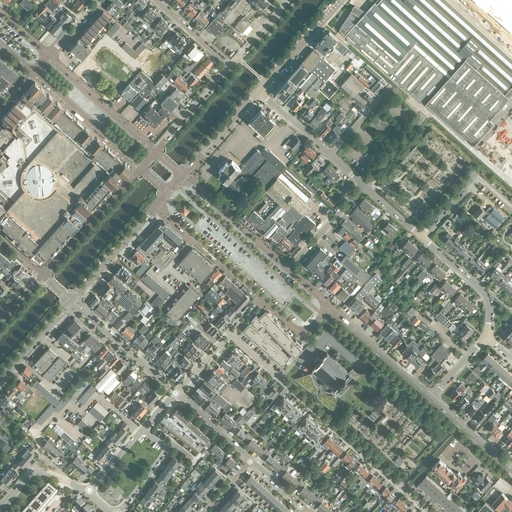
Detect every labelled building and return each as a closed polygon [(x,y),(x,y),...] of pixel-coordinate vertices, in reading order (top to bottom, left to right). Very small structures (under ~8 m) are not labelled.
[(33,4),(30,1),(30,0),(22,0),(20,3),(28,10),(33,4)] [(38,19),(43,13),(46,9),(50,14),(56,8),(55,8),(62,0),(48,0),(45,4),(44,4),(34,15),(38,19)] [(79,10),(85,3),(82,0),(77,0),(73,4),(79,10)] [(119,0),(112,0),(112,1),(121,9),(124,5),(122,4),(123,3),(119,0)] [(143,0),(136,8),(139,11),(146,3),(143,0)] [(208,10),(211,6),(203,0),(199,4),(204,8),(205,7),(208,10)] [(244,17),(252,7),(245,0),(231,0),(222,11),(221,10),(218,13),(217,14),(228,25),(239,35),(250,22),(244,17)] [(255,0),(255,1),(258,4),(257,5),(259,7),(260,6),(263,8),(268,3),(265,0),(255,0)] [(511,59),(446,0),(404,0),(403,1),(401,0),(371,0),(374,3),(367,11),(354,5),(351,11),(352,12),(341,28),(340,30),(344,34),(345,35),(345,36),(424,105),(425,103),(473,145),(494,122),(490,119),(511,93),(511,59)] [(511,0),(477,0),(511,30),(511,0)] [(121,9),(112,1),(109,4),(115,9),(117,7),(120,10),(121,9)] [(115,9),(109,4),(106,8),(109,11),(110,12),(116,17),(119,13),(115,9)] [(184,10),(188,13),(195,5),(193,7),(189,4),(184,10)] [(195,5),(188,13),(192,17),(197,11),(196,10),(198,7),(195,5)] [(143,8),(136,16),(143,22),(153,10),(149,7),(146,10),(143,8)] [(143,22),(149,27),(156,19),(153,17),(156,14),(153,10),(143,22)] [(197,22),(203,15),(204,14),(201,10),(194,18),(197,22)] [(102,36),(97,32),(110,17),(106,14),(107,14),(103,11),(100,15),(99,14),(99,15),(93,22),(92,22),(93,23),(86,30),(85,29),(85,30),(86,30),(79,38),(79,37),(78,37),(79,38),(75,42),(77,43),(76,44),(74,44),(69,49),(76,56),(78,54),(83,59),(92,49),(88,45),(91,42),(90,40),(96,33),(100,38),(102,36)] [(49,29),(52,31),(57,35),(72,18),(65,12),(49,29)] [(43,13),(38,19),(42,22),(47,17),(46,16),(47,15),(46,13),(45,15),(43,13)] [(51,14),(42,23),(48,28),(56,19),(51,14)] [(206,27),(217,37),(228,25),(217,14),(214,18),(206,27)] [(204,16),(203,15),(197,22),(203,27),(209,20),(204,16)] [(128,22),(123,17),(119,22),(124,26),(125,26),(128,23),(128,22)] [(156,19),(149,27),(155,32),(165,21),(161,18),(158,21),(156,19)] [(155,32),(161,38),(167,30),(165,28),(168,24),(165,21),(155,32)] [(111,37),(120,26),(116,22),(106,33),(111,37)] [(350,49),(329,31),(324,37),(324,36),(321,40),(316,46),(325,54),(337,64),(343,70),(346,66),(342,63),(340,60),(342,58),(340,56),(343,54),(344,55),(350,49)] [(172,46),(180,36),(176,32),(172,37),(169,35),(165,40),(172,46)] [(145,43),(148,40),(142,35),(140,36),(138,34),(137,36),(145,43)] [(185,40),(180,36),(172,46),(171,47),(175,51),(177,50),(179,52),(183,47),(181,45),(185,40)] [(135,59),(146,46),(142,42),(135,51),(126,43),(122,47),(135,59)] [(197,60),(203,53),(194,46),(187,53),(188,54),(194,60),(195,59),(197,60)] [(336,69),(313,49),(301,63),(324,83),(318,89),(329,99),(339,88),(328,78),(336,69)] [(213,63),(206,56),(203,53),(197,60),(199,62),(200,61),(208,68),(213,63)] [(356,55),(350,62),(358,68),(364,61),(357,55),(357,56),(356,55)] [(196,61),(193,64),(204,73),(208,69),(201,63),(200,65),(198,64),(199,63),(196,61)] [(204,73),(193,64),(192,63),(192,64),(193,65),(192,66),(189,64),(188,65),(188,64),(183,69),(188,73),(190,70),(191,71),(193,70),(194,71),(194,72),(200,78),(204,73)] [(324,83),(301,63),(289,76),(301,87),(304,90),(312,97),(318,89),(324,83)] [(4,64),(0,68),(0,72),(11,83),(12,82),(19,75),(7,65),(7,66),(4,64)] [(378,81),(376,79),(380,75),(372,68),(367,64),(364,68),(375,78),(372,82),(380,90),(384,86),(385,84),(380,79),(379,81),(378,81)] [(184,81),(179,76),(180,75),(173,69),(169,73),(168,72),(165,75),(186,94),(191,88),(185,82),(184,81)] [(125,97),(145,75),(141,71),(121,93),(125,97)] [(0,88),(4,92),(11,83),(0,72),(0,88)] [(364,85),(358,79),(351,73),(341,85),(354,96),(358,92),(369,102),(373,98),(362,88),(364,85)] [(173,86),(161,74),(154,83),(161,90),(162,89),(166,93),(173,86)] [(198,80),(193,75),(191,74),(188,76),(185,79),(186,79),(187,81),(193,86),(198,80)] [(145,75),(125,97),(129,101),(141,88),(140,87),(145,81),(148,77),(145,75)] [(380,90),(372,82),(369,85),(360,76),(358,79),(364,85),(367,88),(370,85),(372,88),(371,88),(377,94),(380,90)] [(297,85),(288,77),(275,92),(284,100),(297,85)] [(149,95),(153,99),(154,97),(161,90),(154,83),(151,80),(139,93),(131,102),(139,109),(141,108),(143,110),(150,102),(147,99),(147,100),(145,99),(149,95)] [(3,155),(6,158),(5,159),(4,160),(9,164),(0,173),(0,191),(2,190),(9,196),(5,201),(9,204),(0,214),(0,224),(8,231),(10,233),(42,262),(49,255),(53,250),(56,252),(80,224),(78,222),(85,215),(92,208),(93,209),(94,207),(95,208),(113,188),(112,187),(114,186),(121,178),(120,178),(124,173),(125,174),(130,168),(124,162),(119,158),(116,156),(117,155),(114,153),(108,147),(105,145),(104,145),(102,143),(103,143),(96,137),(96,138),(91,133),(91,132),(85,127),(83,125),(77,119),(76,119),(71,115),(65,109),(63,107),(57,102),(56,102),(54,100),(48,94),(40,88),(41,87),(35,82),(29,88),(25,93),(21,97),(18,101),(15,105),(14,104),(2,118),(4,119),(2,122),(10,129),(14,132),(17,135),(18,133),(20,135),(16,138),(15,137),(0,153),(0,156),(1,157),(3,155)] [(173,86),(166,93),(177,103),(178,102),(185,94),(174,85),(173,86)] [(177,103),(166,93),(162,89),(161,90),(154,97),(159,102),(170,111),(171,110),(173,108),(174,109),(176,107),(175,106),(177,103)] [(291,107),(294,109),(293,109),(295,110),(296,110),(296,111),(302,105),(299,103),(302,99),(298,96),(297,98),(298,98),(294,103),(291,107)] [(159,102),(154,97),(153,99),(154,100),(142,113),(157,126),(170,111),(159,102)] [(312,107),(317,101),(313,97),(311,100),(312,101),(309,105),(312,107)] [(364,108),(365,106),(355,97),(353,99),(364,108)] [(319,120),(328,111),(332,106),(327,102),(317,113),(318,114),(309,123),(315,128),(321,122),(319,120)] [(359,111),(363,108),(357,103),(354,106),(359,111)] [(262,108),(249,122),(266,137),(277,124),(279,123),(262,108)] [(307,121),(312,116),(310,114),(311,113),(310,111),(308,113),(305,110),(300,115),(307,121)] [(343,113),(342,114),(341,113),(336,118),(337,119),(335,122),(337,124),(344,116),(345,115),(343,113)] [(140,119),(147,126),(151,122),(143,115),(140,119)] [(331,128),(329,126),(331,124),(328,121),(326,123),(326,124),(319,132),(324,136),(331,128)] [(335,130),(327,139),(333,144),(342,133),(338,130),(343,124),(340,121),(333,129),(335,130)] [(1,125),(0,125),(0,134),(8,141),(13,136),(1,125)] [(292,141),(289,139),(283,146),(285,148),(287,146),(289,144),(295,149),(302,142),(296,136),(292,141)] [(302,152),(304,154),(303,155),(300,158),(303,161),(312,150),(307,146),(302,152)] [(264,152),(263,154),(280,170),(281,171),(282,170),(286,165),(270,151),(265,147),(262,151),(264,152)] [(266,185),(280,170),(263,154),(258,150),(245,164),(244,165),(243,165),(241,167),(242,167),(241,169),(232,161),(229,164),(227,162),(220,169),(222,172),(219,175),(228,183),(229,183),(238,191),(248,180),(242,175),(245,174),(247,174),(247,175),(249,175),(249,174),(251,174),(256,176),(256,175),(266,185)] [(316,154),(312,150),(303,161),(305,163),(309,158),(311,160),(316,154)] [(0,214),(9,204),(5,201),(9,196),(2,190),(0,191),(0,173),(9,164),(4,160),(5,159),(6,158),(3,155),(1,157),(0,156),(0,214)] [(318,156),(311,164),(312,164),(305,172),(309,175),(316,168),(317,169),(319,170),(326,163),(318,156)] [(328,185),(334,178),(337,176),(334,173),(336,172),(328,165),(323,172),(329,177),(325,182),(328,185)] [(309,186),(297,175),(287,166),(271,183),(293,203),(303,213),(309,206),(306,203),(316,192),(309,186)] [(351,185),(344,180),(344,179),(343,178),(342,178),(338,174),(334,179),(340,184),(339,184),(346,190),(351,185)] [(314,181),(310,185),(309,186),(316,192),(320,187),(314,181)] [(271,183),(243,214),(263,232),(265,229),(266,230),(264,233),(266,234),(276,223),(281,217),(293,203),(271,183)] [(332,206),(335,202),(330,196),(328,198),(327,197),(327,196),(323,192),(320,195),(332,206)] [(321,205),(324,202),(316,194),(313,197),(321,205)] [(364,199),(359,205),(366,212),(365,213),(368,217),(366,219),(369,221),(373,217),(371,215),(371,212),(368,210),(372,206),(364,199)] [(276,223),(266,234),(268,236),(270,234),(278,241),(303,213),(293,203),(281,217),(276,223)] [(182,208),(180,211),(185,215),(186,214),(187,212),(190,210),(184,206),(182,208)] [(369,221),(366,219),(368,217),(365,213),(357,207),(350,215),(354,218),(352,220),(357,225),(359,223),(367,230),(372,225),(369,222),(369,221)] [(501,222),(504,218),(494,209),(493,210),(490,207),(486,211),(481,207),(475,214),(480,218),(483,215),(486,218),(485,219),(495,228),(499,223),(500,222),(501,222)] [(295,246),(315,224),(304,214),(293,226),(296,228),(291,234),(289,232),(279,242),(288,250),(293,244),(295,246)] [(467,225),(471,221),(469,219),(464,215),(461,219),(465,223),(467,225)] [(474,226),(476,225),(471,221),(467,225),(469,227),(472,229),(474,226)] [(140,244),(138,245),(136,248),(163,271),(178,253),(177,251),(175,253),(171,250),(182,237),(165,222),(164,223),(162,223),(160,222),(141,244),(140,244)] [(357,240),(361,236),(354,229),(354,228),(348,223),(346,224),(344,222),(336,231),(342,236),(346,230),(354,238),(357,240)] [(383,228),(387,232),(393,226),(389,222),(383,228)] [(393,226),(387,232),(392,236),(397,230),(393,226)] [(442,239),(445,242),(450,246),(458,236),(456,238),(455,238),(448,232),(442,239)] [(458,236),(450,246),(454,250),(461,242),(458,240),(460,238),(458,236)] [(406,252),(413,244),(409,240),(402,247),(406,252)] [(348,254),(354,248),(346,241),(340,248),(348,254)] [(461,242),(454,250),(459,254),(464,247),(465,246),(467,244),(464,242),(462,244),(461,242)] [(0,271),(2,270),(5,266),(12,258),(12,255),(3,247),(0,244),(0,271)] [(418,248),(413,244),(406,252),(411,256),(418,248)] [(393,258),(394,256),(400,250),(398,247),(390,256),(393,258)] [(464,247),(459,254),(463,258),(470,250),(469,250),(469,251),(464,247)] [(212,264),(194,248),(193,250),(191,249),(178,263),(199,282),(212,267),(210,266),(212,264)] [(326,253),(320,248),(311,258),(319,265),(317,263),(326,253)] [(352,258),(357,252),(353,249),(348,255),(352,258)] [(372,258),(375,255),(369,249),(366,253),(372,258)] [(149,265),(145,262),(144,262),(141,260),(144,257),(136,250),(129,258),(137,264),(139,263),(142,265),(135,273),(139,277),(149,265)] [(470,250),(463,258),(467,262),(474,254),(470,250)] [(417,261),(420,264),(427,256),(422,252),(414,261),(416,262),(417,261)] [(347,254),(340,261),(347,267),(354,273),(358,277),(364,282),(370,275),(347,254)] [(360,254),(356,259),(363,265),(367,260),(360,254)] [(474,254),(467,262),(472,266),(481,256),(480,256),(478,258),(474,254)] [(330,266),(333,262),(334,262),(329,257),(330,256),(328,255),(320,264),(323,267),(322,267),(323,268),(324,269),(327,264),(330,266)] [(420,264),(418,266),(423,270),(429,264),(432,261),(427,256),(424,259),(420,264)] [(481,256),(472,266),(476,270),(483,262),(480,260),(482,258),(481,256)] [(403,264),(400,268),(402,270),(411,260),(409,257),(403,264)] [(12,258),(5,266),(10,271),(19,279),(25,272),(26,271),(25,268),(25,267),(15,259),(14,260),(12,258)] [(311,258),(308,261),(305,265),(313,272),(316,268),(319,265),(311,258)] [(336,278),(337,278),(346,267),(347,267),(340,261),(337,258),(334,262),(333,262),(330,266),(327,270),(328,271),(321,279),(322,280),(327,285),(335,277),(336,278)] [(411,260),(402,270),(394,280),(395,281),(397,282),(400,279),(398,278),(399,277),(400,278),(408,269),(414,262),(411,260)] [(483,262),(476,270),(481,274),(485,269),(487,271),(492,265),(489,263),(487,266),(483,262)] [(490,275),(494,279),(500,272),(501,272),(501,271),(496,267),(499,265),(496,262),(491,268),(494,270),(490,275)] [(432,278),(435,275),(441,269),(436,264),(427,274),(425,272),(419,279),(417,282),(419,283),(421,280),(422,281),(425,277),(427,278),(430,281),(431,280),(432,278)] [(326,271),(324,269),(323,268),(322,267),(320,265),(314,273),(316,275),(320,278),(326,271)] [(5,266),(2,270),(7,275),(10,271),(5,266)] [(131,273),(128,272),(129,271),(128,271),(124,268),(124,267),(124,268),(122,266),(122,267),(121,268),(120,267),(115,273),(116,273),(124,280),(124,281),(129,275),(131,273)] [(335,292),(347,279),(348,280),(351,276),(354,273),(347,267),(346,267),(337,278),(329,287),(335,292)] [(216,268),(210,275),(213,277),(213,278),(219,271),(216,268)] [(441,269),(435,275),(440,280),(446,273),(441,269)] [(423,270),(417,277),(419,279),(425,272),(423,270)] [(222,273),(219,271),(213,278),(213,277),(211,279),(212,280),(210,282),(210,281),(208,284),(211,287),(214,284),(213,284),(216,281),(216,280),(222,273)] [(499,283),(505,276),(505,275),(501,272),(500,272),(494,279),(499,283)] [(336,293),(340,297),(358,277),(354,273),(351,276),(348,280),(336,293)] [(358,312),(366,304),(361,300),(373,287),(375,289),(383,279),(379,276),(376,273),(367,283),(357,295),(356,295),(352,300),(348,304),(352,307),(353,308),(355,309),(358,312)] [(509,280),(511,278),(507,273),(505,275),(505,276),(499,283),(503,287),(509,280)] [(11,288),(17,281),(10,275),(4,281),(11,288)] [(118,288),(124,293),(124,294),(127,296),(128,297),(131,292),(132,291),(113,275),(109,280),(118,288)] [(208,284),(210,281),(210,282),(212,280),(211,279),(213,277),(210,275),(205,281),(201,286),(203,288),(207,291),(209,289),(211,288),(211,287),(208,284)] [(225,276),(217,284),(224,291),(232,282),(225,276)] [(358,277),(340,297),(344,300),(350,294),(352,295),(353,296),(361,287),(358,285),(355,289),(351,286),(356,281),(361,286),(364,282),(358,277)] [(446,291),(451,285),(446,280),(439,289),(437,287),(432,293),(435,296),(438,292),(440,293),(442,291),(444,293),(446,291)] [(511,282),(509,280),(503,287),(508,291),(511,286),(511,282)] [(110,293),(114,288),(107,282),(103,287),(107,290),(110,293)] [(430,294),(439,284),(437,282),(428,292),(430,294)] [(168,305),(167,306),(167,307),(164,311),(175,321),(198,295),(201,298),(203,295),(190,283),(188,286),(185,283),(185,284),(187,286),(184,288),(185,288),(184,289),(183,288),(182,290),(183,290),(182,291),(177,297),(177,298),(176,297),(174,298),(175,299),(169,306),(168,305)] [(238,288),(233,283),(225,292),(235,301),(243,292),(238,288)] [(408,292),(412,288),(407,283),(403,288),(408,292)] [(457,289),(455,288),(456,287),(453,284),(452,285),(451,285),(446,291),(448,294),(445,297),(446,299),(443,303),(446,305),(451,299),(449,298),(457,289)] [(382,297),(385,299),(388,296),(393,291),(396,287),(394,286),(391,289),(390,288),(382,297)] [(111,294),(110,293),(107,290),(103,287),(98,292),(104,297),(102,299),(109,305),(111,307),(111,306),(111,307),(113,304),(107,299),(111,294)] [(211,288),(209,289),(204,295),(213,304),(220,296),(211,288)] [(164,289),(159,295),(165,299),(170,293),(164,289)] [(141,301),(131,292),(128,297),(133,302),(138,306),(137,306),(140,308),(144,303),(141,301)] [(363,300),(368,304),(373,309),(380,302),(379,301),(382,298),(378,294),(375,297),(370,293),(363,300)] [(452,298),(451,299),(446,305),(444,307),(449,310),(454,304),(457,307),(466,297),(466,296),(465,297),(461,293),(455,300),(452,298)] [(127,322),(128,321),(129,320),(132,317),(140,308),(137,306),(138,306),(133,302),(128,297),(127,296),(124,294),(117,301),(119,303),(123,306),(126,309),(127,310),(129,312),(128,313),(127,312),(121,319),(114,326),(119,331),(124,325),(127,322)] [(237,311),(249,298),(246,294),(237,304),(236,303),(233,307),(237,311)] [(94,307),(100,300),(95,295),(88,303),(94,307)] [(157,309),(165,300),(159,295),(151,304),(157,309)] [(215,302),(218,304),(219,305),(224,300),(220,296),(215,302)] [(466,297),(457,307),(459,308),(461,306),(463,308),(470,301),(466,298),(467,297),(466,297)] [(393,314),(399,307),(401,304),(394,298),(392,300),(392,301),(389,304),(385,308),(371,324),(378,330),(385,322),(381,318),(383,315),(385,317),(388,314),(391,316),(393,314)] [(144,323),(156,310),(146,301),(138,310),(144,315),(140,320),(144,323)] [(472,311),(476,307),(470,301),(463,308),(467,312),(465,314),(467,316),(468,315),(469,316),(473,312),(472,311)] [(201,311),(205,307),(199,302),(196,306),(201,311)] [(94,308),(99,312),(103,307),(99,303),(94,308)] [(225,311),(225,310),(223,308),(219,305),(218,304),(214,309),(219,313),(221,311),(223,313),(224,314),(223,315),(228,321),(232,317),(226,312),(225,311)] [(367,321),(371,324),(385,308),(381,304),(377,308),(371,315),(366,310),(363,314),(359,318),(365,323),(367,321)] [(103,307),(99,312),(103,316),(111,307),(109,305),(106,309),(103,307)] [(104,317),(108,320),(118,308),(114,305),(112,308),(111,307),(111,308),(111,309),(104,317)] [(225,306),(223,308),(225,310),(225,311),(226,312),(232,317),(237,311),(233,307),(232,306),(229,309),(225,306)] [(411,317),(414,314),(417,311),(412,306),(406,312),(411,317)] [(118,308),(108,320),(111,323),(122,311),(118,308)] [(228,321),(222,316),(221,318),(219,317),(219,316),(217,315),(219,313),(214,309),(211,313),(213,315),(224,325),(228,321)] [(257,315),(244,330),(247,333),(283,366),(289,359),(260,332),(261,330),(262,331),(265,327),(266,325),(293,353),(291,354),(291,355),(292,356),(290,358),(292,360),(294,358),(295,356),(296,356),(303,350),(300,346),(301,345),(296,340),(295,341),(269,314),(265,311),(259,316),(257,315)] [(435,317),(432,314),(428,311),(424,315),(423,316),(430,322),(435,317)] [(440,311),(435,317),(442,323),(447,318),(440,311)] [(213,315),(211,313),(215,317),(212,320),(221,329),(224,325),(213,315)] [(416,326),(421,321),(414,315),(409,321),(411,323),(412,322),(416,326)] [(179,329),(181,330),(182,331),(191,321),(196,325),(201,329),(203,327),(193,318),(191,320),(189,319),(179,329)] [(380,332),(383,335),(395,321),(392,318),(380,332)] [(75,319),(64,330),(73,338),(83,326),(75,319)] [(464,320),(462,323),(460,325),(463,328),(470,335),(474,330),(467,324),(467,323),(464,320)] [(395,321),(383,335),(386,338),(396,327),(393,325),(394,323),(395,324),(397,322),(395,321)] [(214,337),(219,331),(210,323),(205,328),(214,337)] [(427,332),(429,329),(422,323),(419,326),(427,332)] [(138,331),(141,333),(143,332),(148,327),(144,324),(138,331)] [(457,326),(454,324),(449,329),(452,332),(457,326)] [(133,333),(135,330),(130,325),(127,328),(126,327),(121,332),(129,339),(134,333),(133,333)] [(470,335),(463,328),(460,325),(458,328),(461,330),(458,333),(460,334),(460,335),(461,336),(462,336),(466,339),(470,335)] [(98,339),(83,326),(73,338),(79,343),(85,348),(91,354),(102,343),(98,339)] [(396,327),(386,338),(389,341),(399,330),(396,327)] [(404,338),(402,336),(403,334),(402,333),(404,331),(402,328),(396,334),(398,336),(392,342),(396,347),(404,338)] [(63,332),(58,338),(66,345),(68,343),(70,344),(71,343),(75,348),(80,353),(85,348),(79,343),(73,338),(64,330),(63,332)] [(145,336),(137,346),(140,349),(145,344),(148,341),(147,340),(152,334),(151,333),(152,331),(151,330),(149,332),(145,336)] [(181,330),(176,337),(178,339),(181,336),(185,339),(188,336),(182,331),(181,330)] [(511,337),(505,331),(501,335),(508,341),(511,344),(511,340),(510,339),(511,337)] [(137,346),(145,336),(141,333),(133,342),(137,346)] [(210,341),(200,333),(198,335),(197,334),(195,337),(196,337),(194,340),(199,345),(199,346),(200,346),(203,349),(205,347),(205,348),(209,343),(210,341)] [(144,352),(147,355),(160,341),(160,340),(159,342),(156,339),(158,337),(156,334),(152,339),(154,341),(152,343),(153,344),(151,346),(152,347),(151,349),(148,347),(144,352)] [(178,347),(174,343),(178,339),(176,337),(169,344),(176,349),(178,347)] [(399,348),(399,349),(401,351),(404,353),(411,345),(413,347),(414,347),(416,349),(420,344),(418,342),(417,343),(412,339),(408,344),(405,342),(399,348)] [(160,341),(147,355),(151,359),(156,353),(153,351),(155,349),(156,350),(158,348),(161,345),(163,343),(160,341)] [(161,356),(158,359),(155,362),(159,365),(163,360),(164,359),(171,351),(171,352),(174,348),(169,344),(165,348),(166,351),(165,352),(164,352),(161,356)] [(192,344),(188,348),(197,356),(201,352),(192,344)] [(441,344),(431,355),(426,361),(431,365),(436,359),(441,364),(451,353),(441,344)] [(430,356),(427,354),(430,351),(426,347),(424,345),(420,350),(422,352),(420,354),(419,354),(412,361),(413,362),(418,366),(421,363),(422,364),(430,356)] [(102,358),(103,356),(109,350),(105,346),(95,357),(95,358),(98,361),(101,358),(102,358)] [(49,380),(65,361),(49,347),(48,349),(33,365),(49,380)] [(235,348),(231,351),(238,357),(242,360),(245,363),(248,360),(243,356),(242,357),(239,354),(241,351),(236,347),(235,348)] [(197,356),(188,348),(184,352),(193,361),(197,356)] [(113,354),(109,350),(103,356),(104,356),(96,365),(100,368),(113,354)] [(422,352),(420,350),(417,353),(413,350),(407,357),(412,361),(419,354),(420,354),(422,352)] [(231,351),(225,358),(233,365),(236,367),(242,360),(238,357),(231,351)] [(335,352),(333,354),(333,357),(332,358),(327,353),(312,369),(314,370),(310,374),(309,373),(297,378),(312,392),(313,391),(318,395),(317,396),(333,410),(336,397),(334,395),(338,391),(341,394),(355,378),(357,376),(357,377),(360,375),(352,368),(349,372),(335,359),(338,359),(340,357),(340,354),(338,352),(335,352)] [(482,360),(487,364),(493,358),(493,357),(492,355),(491,356),(488,353),(482,360)] [(108,370),(119,358),(115,355),(105,366),(106,367),(105,368),(108,370)] [(164,361),(163,360),(159,365),(163,369),(168,362),(170,360),(170,359),(172,357),(169,355),(167,357),(168,357),(166,360),(165,359),(164,361)] [(184,356),(182,359),(176,357),(175,357),(174,358),(173,359),(179,365),(183,369),(184,369),(191,363),(184,356)] [(493,358),(487,364),(491,368),(497,361),(498,361),(496,359),(495,360),(493,358)] [(113,369),(116,372),(118,369),(121,371),(126,365),(121,360),(113,369)] [(231,373),(235,377),(239,373),(233,368),(231,366),(231,367),(224,360),(220,363),(228,370),(227,371),(229,373),(230,372),(231,373)] [(497,361),(491,368),(496,372),(501,365),(502,365),(501,363),(500,364),(497,361)] [(168,374),(172,369),(175,371),(179,368),(178,367),(173,362),(165,370),(168,374)] [(431,379),(438,372),(443,366),(438,362),(427,375),(431,379)] [(182,370),(183,369),(179,365),(178,367),(179,368),(175,371),(176,372),(171,377),(176,380),(184,371),(182,370)] [(501,365),(496,372),(500,376),(506,370),(507,369),(505,367),(505,368),(501,365)] [(35,374),(32,371),(26,366),(21,372),(30,379),(35,374)] [(246,378),(252,371),(246,366),(240,373),(246,378)] [(104,367),(97,375),(100,378),(107,370),(104,367)] [(216,370),(222,375),(223,376),(228,380),(230,378),(232,380),(235,377),(231,373),(229,375),(225,372),(219,367),(216,370)] [(119,381),(114,376),(114,375),(114,374),(111,372),(113,370),(111,368),(94,385),(100,391),(103,388),(108,393),(119,381)] [(506,370),(500,376),(505,380),(510,373),(511,373),(510,371),(509,372),(506,370)] [(133,371),(128,376),(123,381),(124,382),(125,382),(127,385),(132,380),(132,379),(137,374),(133,371)] [(224,380),(213,371),(210,375),(221,385),(225,388),(228,385),(224,381),(224,380)] [(474,383),(478,377),(472,371),(466,378),(469,382),(471,380),(474,383)] [(246,378),(249,381),(255,375),(252,372),(246,378)] [(256,381),(253,384),(255,386),(256,385),(263,377),(258,373),(253,379),(256,381)] [(221,385),(210,375),(206,379),(213,385),(217,389),(218,389),(222,392),(225,388),(221,385)] [(132,382),(134,383),(131,387),(134,390),(137,386),(143,380),(138,376),(132,382)] [(263,377),(256,385),(255,386),(257,388),(260,385),(262,387),(262,388),(263,388),(260,391),(263,394),(268,389),(269,388),(265,384),(268,381),(263,377)] [(20,381),(15,386),(21,391),(26,386),(20,381)] [(78,381),(67,394),(74,400),(76,397),(79,393),(76,390),(82,384),(78,381)] [(199,386),(199,387),(204,391),(207,394),(210,391),(214,394),(216,392),(216,391),(204,381),(202,383),(201,382),(199,385),(200,386),(199,386)] [(145,382),(141,387),(140,387),(138,390),(141,393),(136,398),(138,400),(140,398),(146,392),(150,387),(145,382)] [(481,391),(487,385),(484,382),(478,388),(481,391)] [(455,400),(461,394),(463,395),(470,387),(468,385),(466,388),(461,383),(458,387),(456,389),(450,396),(455,400)] [(486,395),(491,389),(487,385),(480,392),(481,393),(481,394),(482,394),(482,395),(483,395),(484,395),(484,396),(485,395),(486,395)] [(11,398),(16,391),(11,386),(5,393),(11,398)] [(204,391),(199,387),(197,389),(203,394),(205,396),(207,394),(204,391)] [(274,387),(270,390),(268,389),(263,394),(266,396),(268,393),(273,398),(279,391),(274,387)] [(197,400),(203,394),(197,389),(193,394),(194,395),(192,396),(192,395),(191,395),(197,400)] [(494,395),(496,393),(492,389),(487,394),(491,399),(494,395)] [(113,401),(118,395),(113,390),(107,396),(113,401)] [(146,399),(143,396),(140,399),(143,401),(146,404),(148,401),(151,404),(159,395),(154,390),(146,399)] [(21,391),(17,396),(21,400),(25,395),(24,394),(21,391)] [(223,397),(218,393),(213,399),(212,400),(205,407),(205,408),(210,412),(218,403),(223,397)] [(11,410),(14,407),(8,402),(11,400),(4,394),(0,398),(0,403),(4,407),(5,405),(11,410)] [(205,403),(208,400),(205,396),(203,394),(197,400),(203,406),(205,403)] [(468,400),(471,396),(468,394),(465,397),(464,397),(459,403),(463,407),(469,401),(468,400)] [(54,397),(50,401),(56,406),(56,405),(58,403),(60,401),(55,397),(54,397)] [(122,397),(116,404),(119,407),(125,401),(122,397)] [(230,403),(223,397),(218,403),(220,405),(225,409),(230,403)] [(284,397),(280,402),(278,400),(271,407),(274,410),(277,408),(280,411),(289,401),(286,398),(286,399),(284,397)] [(144,406),(146,404),(143,401),(140,399),(140,398),(138,401),(141,403),(137,407),(143,413),(147,409),(144,406)] [(205,407),(211,401),(212,400),(210,398),(208,399),(208,400),(205,403),(203,405),(205,407)] [(18,399),(15,402),(21,407),(23,404),(20,401),(18,399)] [(476,402),(474,400),(467,408),(468,409),(467,410),(468,411),(467,412),(470,415),(471,415),(472,415),(481,405),(482,404),(481,403),(479,401),(478,401),(477,401),(476,402)] [(289,401),(280,411),(285,415),(293,406),(292,405),(292,404),(292,403),(289,401)] [(481,422),(497,404),(494,401),(485,411),(486,412),(484,414),(482,412),(479,415),(476,418),(477,419),(480,422),(480,421),(481,422)] [(510,411),(511,409),(511,407),(505,402),(503,404),(510,411)] [(220,410),(218,407),(220,405),(218,403),(210,412),(215,416),(220,410)] [(233,414),(231,412),(229,414),(228,415),(226,413),(232,406),(230,403),(225,409),(220,415),(222,417),(220,419),(225,423),(230,417),(233,414)] [(139,418),(143,413),(137,407),(134,405),(132,407),(135,410),(130,416),(134,419),(137,416),(139,418)] [(294,407),(293,406),(285,415),(289,419),(298,409),(295,406),(295,407),(294,406),(294,407)] [(17,408),(16,410),(22,415),(25,413),(18,407),(17,408)] [(247,411),(243,407),(239,412),(244,416),(247,411)] [(177,409),(174,413),(172,415),(173,416),(170,420),(165,416),(160,422),(199,452),(204,446),(207,441),(210,438),(177,409)] [(298,409),(289,419),(292,422),(291,424),(294,427),(300,420),(298,418),(302,413),(301,412),(301,411),(298,409)] [(372,411),(369,415),(374,420),(377,416),(372,411)] [(495,419),(497,417),(493,414),(491,415),(488,419),(492,423),(487,428),(492,432),(500,423),(495,419)] [(235,421),(230,417),(225,423),(229,427),(235,421)] [(308,419),(307,417),(302,422),(300,420),(294,427),(297,430),(299,428),(302,431),(312,420),(309,418),(308,419)] [(237,430),(244,422),(241,419),(234,427),(237,430)] [(312,420),(302,431),(307,435),(315,426),(314,425),(315,424),(314,424),(315,423),(312,420)] [(125,429),(129,425),(124,422),(121,425),(122,427),(117,433),(122,437),(127,431),(125,429)] [(500,423),(492,432),(497,437),(502,430),(498,426),(500,424),(500,423)] [(260,434),(264,430),(257,424),(254,428),(260,434)] [(316,427),(315,426),(307,435),(311,439),(320,428),(318,426),(317,427),(317,426),(316,427)] [(244,437),(247,439),(251,435),(248,432),(246,434),(240,428),(236,433),(242,439),(244,437)] [(324,431),(320,428),(311,439),(315,442),(313,444),(316,447),(323,440),(320,438),(325,433),(323,432),(324,431)] [(115,432),(108,439),(113,443),(114,442),(116,443),(122,437),(117,433),(115,432)] [(253,437),(251,435),(247,439),(249,442),(248,444),(254,449),(258,445),(251,439),(253,437)] [(325,441),(322,445),(327,449),(330,446),(330,445),(334,440),(329,436),(325,441)] [(44,438),(42,441),(45,443),(43,445),(49,451),(53,446),(54,444),(56,443),(49,438),(47,440),(44,438)] [(279,444),(272,438),(268,442),(275,448),(279,444)] [(112,449),(110,447),(113,443),(108,439),(105,443),(103,445),(105,447),(102,450),(106,455),(112,449)] [(330,446),(327,449),(329,451),(330,451),(331,450),(332,451),(334,449),(339,444),(334,440),(330,445),(330,446)] [(214,454),(220,448),(215,443),(212,446),(209,443),(207,441),(204,446),(205,447),(206,448),(202,453),(205,456),(206,454),(209,450),(214,454)] [(71,446),(66,442),(64,445),(70,451),(65,456),(63,455),(61,458),(65,462),(67,459),(70,463),(71,462),(73,460),(69,457),(73,452),(75,454),(79,449),(73,444),(71,446)] [(12,447),(7,443),(2,449),(7,453),(12,447)] [(53,446),(49,451),(55,456),(57,454),(60,458),(64,453),(54,444),(53,446)] [(330,451),(329,453),(331,455),(333,453),(337,456),(343,449),(339,444),(334,449),(332,451),(331,450),(330,451)] [(27,448),(22,453),(25,456),(29,460),(34,454),(32,453),(36,449),(31,445),(28,449),(27,448)] [(258,445),(254,449),(260,455),(262,453),(264,455),(268,450),(266,448),(264,450),(258,445)] [(225,452),(220,448),(214,454),(219,458),(217,460),(214,464),(217,466),(224,458),(225,458),(222,455),(225,452)] [(311,458),(318,450),(316,448),(309,456),(311,458)] [(99,459),(101,461),(106,455),(102,450),(96,457),(94,455),(91,459),(95,463),(99,459)] [(271,453),(268,450),(264,455),(267,457),(265,459),(271,465),(275,460),(269,455),(271,453)] [(83,461),(77,455),(76,456),(75,454),(73,452),(69,457),(73,460),(71,462),(77,468),(81,463),(83,461)] [(289,461),(292,458),(284,452),(282,454),(289,461)] [(342,457),(343,457),(341,459),(339,457),(333,464),(335,467),(341,460),(344,462),(345,463),(352,456),(347,452),(342,457)] [(23,467),(29,460),(25,456),(19,463),(17,461),(16,463),(20,466),(21,465),(23,467)] [(356,460),(352,456),(345,463),(344,462),(342,464),(344,466),(345,465),(349,468),(356,460)] [(400,466),(404,461),(399,456),(394,461),(400,466)] [(174,457),(170,462),(177,467),(181,462),(174,457)] [(226,461),(224,458),(217,466),(219,469),(224,464),(230,469),(236,462),(230,457),(226,461)] [(319,467),(323,462),(319,458),(314,463),(319,467)] [(432,468),(433,468),(449,482),(454,477),(452,475),(455,472),(440,459),(432,468)] [(275,460),(271,465),(278,470),(279,468),(282,470),(286,466),(283,464),(281,466),(275,460)] [(325,472),(330,466),(324,461),(319,467),(325,472)] [(170,462),(167,466),(173,471),(177,467),(170,462)] [(19,472),(17,470),(20,466),(16,463),(12,466),(6,472),(9,474),(13,478),(19,472)] [(87,468),(81,463),(77,468),(83,473),(85,471),(89,474),(93,470),(89,467),(87,468)] [(355,468),(360,473),(364,468),(360,463),(355,468)] [(167,466),(163,471),(170,476),(173,471),(167,466)] [(288,468),(286,466),(282,470),(285,473),(283,475),(289,480),(293,476),(286,470),(288,468)] [(369,472),(364,468),(360,473),(358,474),(357,473),(355,476),(357,478),(358,477),(361,479),(358,483),(360,485),(365,480),(363,478),(364,477),(369,472)] [(212,474),(217,479),(221,474),(216,469),(212,474)] [(170,476),(163,471),(159,476),(160,476),(158,479),(163,483),(165,480),(166,481),(170,476)] [(455,472),(452,475),(454,477),(449,482),(454,487),(453,487),(454,488),(453,488),(456,491),(458,488),(467,479),(467,477),(465,475),(463,475),(459,471),(457,473),(455,472)] [(8,484),(13,478),(9,474),(6,472),(1,478),(1,479),(0,480),(5,484),(6,483),(8,484)] [(487,477),(486,476),(486,477),(483,474),(481,476),(479,474),(478,475),(476,473),(471,479),(479,485),(478,485),(479,486),(479,485),(487,477)] [(212,474),(208,478),(213,483),(217,479),(212,474)] [(251,475),(246,481),(251,485),(256,479),(251,475)] [(371,486),(377,479),(373,475),(368,480),(367,481),(365,480),(360,485),(363,488),(367,483),(370,485),(371,486)] [(447,494),(426,475),(418,484),(448,511),(466,511),(467,511),(450,496),(453,493),(451,491),(447,494)] [(293,476),(289,480),(295,486),(297,484),(300,486),(303,482),(301,479),(299,481),(293,476)] [(490,480),(487,477),(479,485),(479,486),(483,490),(486,492),(491,486),(489,484),(490,483),(488,481),(490,480)] [(209,488),(213,483),(208,478),(204,483),(209,488)] [(163,483),(158,479),(156,481),(152,486),(164,495),(166,493),(163,491),(163,490),(161,489),(163,486),(161,485),(163,483)] [(261,483),(256,479),(251,485),(255,489),(261,483)] [(382,483),(377,479),(371,486),(370,485),(368,487),(370,490),(372,487),(376,490),(382,483)] [(306,484),(303,482),(300,486),(302,488),(300,490),(306,496),(310,491),(304,486),(306,484)] [(204,483),(199,487),(198,486),(196,489),(198,490),(203,494),(205,492),(205,493),(209,488),(204,483)] [(265,488),(261,483),(255,489),(260,493),(265,488)] [(48,485),(24,511),(39,511),(46,504),(49,500),(53,497),(56,492),(48,485)] [(163,497),(164,495),(152,486),(148,491),(155,496),(157,493),(160,495),(163,497)] [(381,492),(380,493),(378,492),(375,495),(371,499),(374,501),(379,495),(381,497),(379,500),(378,501),(379,502),(377,503),(378,504),(380,503),(381,503),(383,501),(381,499),(383,496),(384,497),(390,491),(386,487),(381,492)] [(270,492),(265,488),(260,493),(264,498),(270,492)] [(468,495),(462,489),(459,492),(465,498),(468,495)] [(203,494),(198,490),(196,493),(195,492),(191,496),(197,501),(201,497),(203,494)] [(245,495),(238,490),(234,494),(241,500),(245,495)] [(152,500),(155,496),(148,491),(145,495),(152,500)] [(310,491),(306,496),(313,501),(315,499),(317,501),(323,494),(320,492),(318,495),(316,497),(310,491)] [(395,495),(390,491),(384,497),(383,496),(381,499),(383,501),(384,500),(387,503),(388,502),(395,495)] [(478,500),(481,496),(475,491),(472,495),(478,500)] [(274,496),(270,492),(264,498),(269,502),(274,496)] [(503,493),(502,494),(493,504),(500,510),(498,511),(506,511),(509,509),(510,511),(511,508),(511,498),(509,496),(508,498),(503,493)] [(234,494),(230,499),(237,504),(241,500),(234,494)] [(323,499),(325,496),(323,494),(317,501),(320,504),(318,506),(324,511),(328,507),(322,501),(323,499)] [(473,505),(461,494),(459,496),(471,507),(473,505)] [(145,495),(141,500),(148,505),(152,500),(145,495)] [(197,501),(191,496),(187,501),(193,506),(195,504),(197,501)] [(279,500),(274,496),(269,502),(274,506),(279,500)] [(70,507),(75,500),(72,497),(66,504),(70,507)] [(399,507),(403,502),(399,498),(392,505),(396,508),(397,509),(399,507)] [(183,505),(189,510),(193,506),(187,501),(185,499),(181,504),(183,505)] [(237,504),(230,499),(226,503),(233,509),(237,504)] [(283,504),(279,500),(274,506),(278,510),(283,504)] [(83,511),(85,510),(83,508),(84,507),(79,502),(72,510),(74,511),(83,511)] [(408,507),(403,502),(399,507),(403,511),(408,507)] [(493,511),(495,511),(485,502),(480,509),(477,506),(470,511),(493,511)] [(226,503),(222,507),(227,511),(229,511),(233,509),(226,503)]
